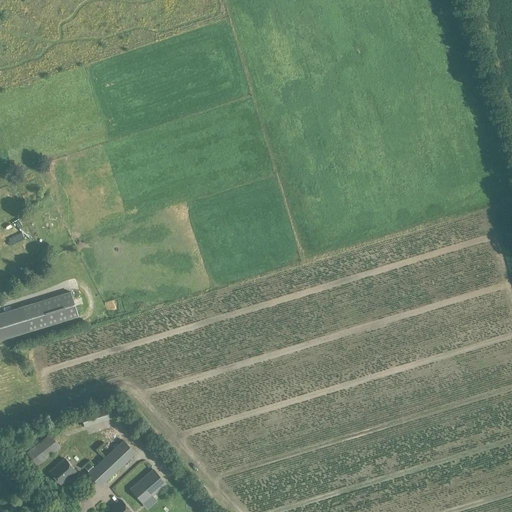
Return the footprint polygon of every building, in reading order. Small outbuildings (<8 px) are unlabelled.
[(27,189),(29,197),(36,195),(34,187),(27,189)] [(0,337),(79,313),(72,288),(0,309),(0,337)] [(82,292),(75,298),(79,303),(86,298),(82,292)] [(105,406),(80,413),(85,428),(109,421),(105,406)] [(25,452),(37,466),(61,447),(49,434),(25,452)] [(108,447),(118,439),(115,435),(105,443),(108,447)] [(122,437),(87,471),(99,484),(135,450),(122,437)] [(64,456),(48,470),(59,483),(75,469),(64,456)] [(153,469),(129,489),(143,505),(166,484),(153,469)] [(131,511),(132,511),(121,500),(110,510),(111,511),(131,511)]
